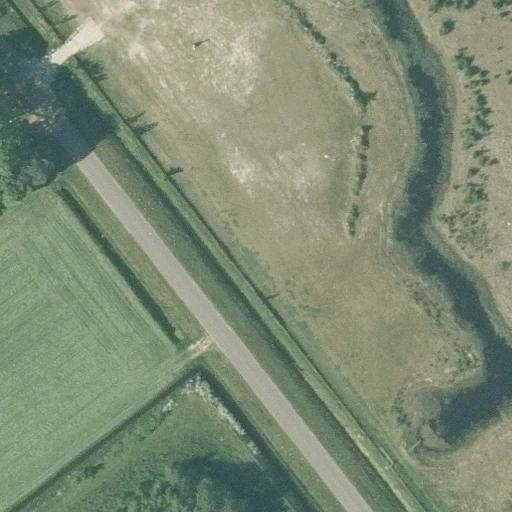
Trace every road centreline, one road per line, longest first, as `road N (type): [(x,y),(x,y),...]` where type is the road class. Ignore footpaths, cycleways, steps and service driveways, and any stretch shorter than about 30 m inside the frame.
road 1 (track): [(72,45),(440,511)]
road 2 (unclassified): [(358,511),(0,50)]
road 3 (track): [(282,511),(221,432),(198,421),(146,437),(48,511)]
